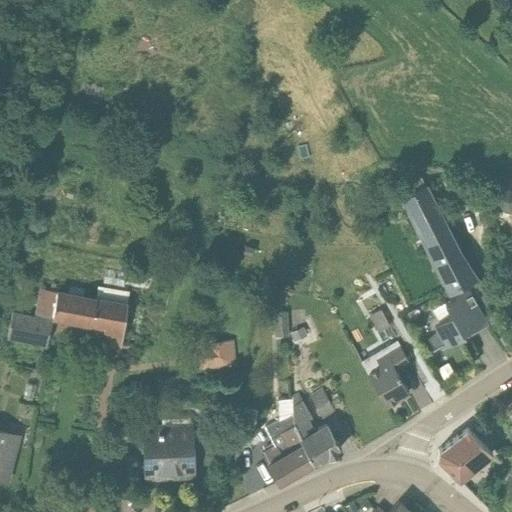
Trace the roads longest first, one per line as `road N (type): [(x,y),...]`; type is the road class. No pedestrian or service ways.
road 1 (unclassified): [(403,472),(428,425),(511,370)]
road 2 (unclassified): [(403,472),(357,471),(262,511)]
